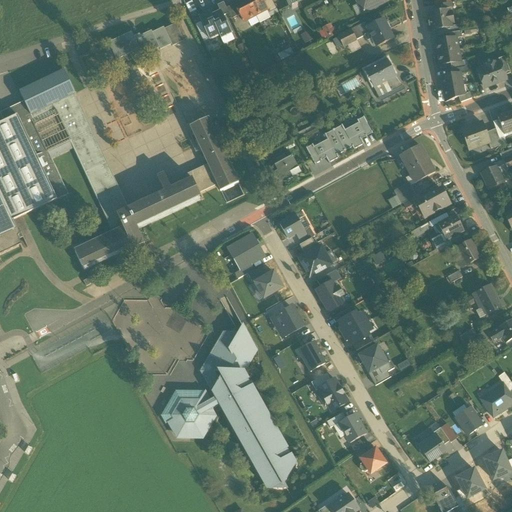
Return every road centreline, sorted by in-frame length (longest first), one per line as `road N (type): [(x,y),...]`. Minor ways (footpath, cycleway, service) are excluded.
road 1 (residential): [(255,215),(418,489)]
road 2 (residential): [(50,327),(255,215)]
road 3 (residential): [(255,215),(432,122)]
road 4 (residential): [(511,276),(432,122)]
road 5 (residential): [(432,122),(415,0)]
